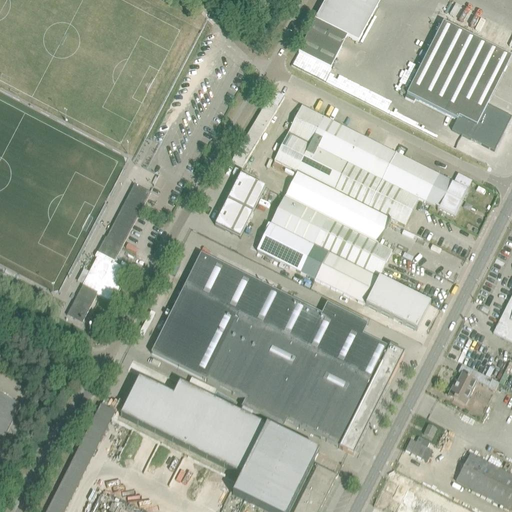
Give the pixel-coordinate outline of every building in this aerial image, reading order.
[(326,0),(315,21),(298,53),(331,70),(347,37),(359,43),(382,0),(326,0)] [(472,6),(470,16),(480,18),(483,9),(472,6)] [(457,121),(452,131),(494,152),(511,119),(487,107),(511,58),(443,23),(405,99),(414,103),(415,100),(457,121)] [(274,94),(231,165),(243,172),(279,107),(285,99),(274,94)] [(297,174),(284,199),(378,246),(390,220),(404,228),(418,200),(438,210),(437,211),(438,212),(439,211),(454,218),(468,191),(302,107),(297,116),(274,163),(297,174)] [(240,177),(215,227),(240,240),(265,190),(240,177)] [(114,296),(117,296),(125,281),(124,278),(127,271),(114,264),(141,212),(151,194),(134,185),(117,218),(119,219),(117,223),(115,222),(106,239),(105,238),(95,258),(97,259),(67,316),(82,324),(97,296),(111,303),(114,296)] [(284,199),(257,253),(315,281),(328,254),(378,280),(392,253),(378,246),(284,199)] [(315,281),(365,306),(378,280),(328,254),(315,281)] [(339,449),(353,457),(356,452),(357,452),(359,448),(358,447),(404,356),(389,348),(389,349),(362,336),(368,326),(368,325),(359,321),(327,305),(322,316),(201,256),(184,288),(151,354),(160,359),(245,402),(241,409),(253,415),(282,429),(286,422),(339,448),(339,449)] [(378,280),(365,306),(416,332),(429,305),(378,280)] [(511,297),(494,334),(511,343),(511,297)] [(452,389),(448,397),(457,402),(465,406),(477,383),(488,389),(495,392),(498,385),(492,382),(473,372),(469,378),(462,375),(462,376),(458,383),(456,382),(452,389)] [(139,379),(120,417),(241,477),(266,427),(179,384),(173,396),(139,379)] [(0,447),(21,407),(0,395),(0,447)] [(436,430),(429,426),(424,436),(431,439),(436,430)] [(241,477),(232,495),(266,511),(288,511),(318,453),(266,427),(241,477)] [(404,451),(426,463),(432,452),(426,449),(429,444),(418,439),(415,444),(410,441),(404,451)] [(509,510),(511,505),(511,476),(471,455),(456,483),(509,510)] [(318,511),(335,479),(337,479),(338,477),(317,466),(293,511),(318,511)]
